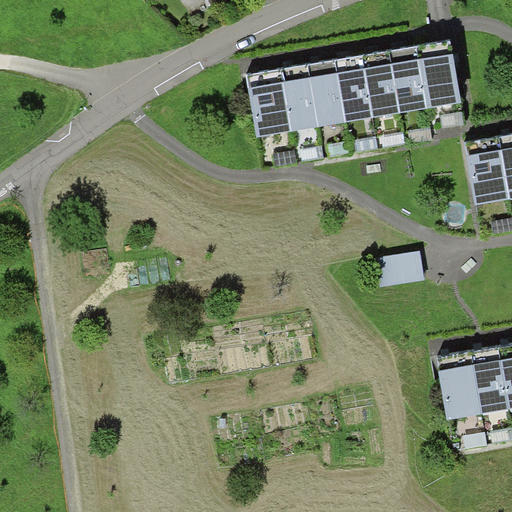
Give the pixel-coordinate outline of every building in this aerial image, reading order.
[(432,44),(417,47),(427,108),(463,102),(454,53),(453,54),(451,41),(432,44)] [(427,108),(417,47),(404,49),(389,52),(400,113),(427,108)] [(400,113),(389,52),(373,54),(363,56),(373,117),(400,113)] [(373,117),(363,56),(350,58),(336,61),(346,122),(373,117)] [(346,122),(336,61),(321,63),(308,65),(319,126),(346,122)] [(319,126),(308,65),(294,68),(281,70),(291,131),(319,126)] [(291,131),(281,70),(263,73),(247,75),(257,137),(291,131)] [(463,124),(461,111),(440,115),(442,128),(463,124)] [(430,126),(408,130),(410,142),(433,138),(430,126)] [(403,132),(381,136),(383,147),(405,143),(403,132)] [(511,198),(511,135),(511,136),(498,137),(509,199),(511,198)] [(376,136),(354,140),(356,153),(378,150),(376,136)] [(509,199),(498,137),(480,140),(464,143),(475,204),(509,199)] [(348,141),(327,144),(329,156),(350,153),(348,141)] [(322,145),(301,150),(303,162),(324,158),(322,145)] [(295,150),(272,153),(275,167),(297,163),(295,150)] [(511,217),(492,221),(494,233),(511,229),(511,217)] [(420,251),(374,258),(379,287),(425,280),(420,251)] [(511,408),(511,345),(511,346),(498,348),(509,409),(511,408)] [(509,409),(498,348),(484,351),(471,353),(481,414),(509,409)] [(481,414),(471,353),(453,356),(437,358),(447,420),(481,414)] [(511,430),(511,428),(491,432),(493,443),(511,439),(511,430)] [(485,431),(463,436),(466,449),(487,445),(485,431)]
